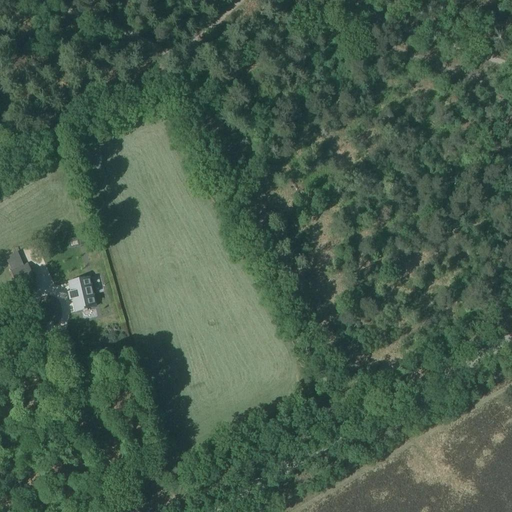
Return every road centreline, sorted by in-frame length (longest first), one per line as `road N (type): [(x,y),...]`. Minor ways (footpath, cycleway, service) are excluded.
road 1 (unclassified): [(225,511),(511,343)]
road 2 (unknown): [(298,511),(511,387)]
road 3 (track): [(63,318),(68,420),(111,471),(120,511)]
road 4 (track): [(0,160),(155,74)]
